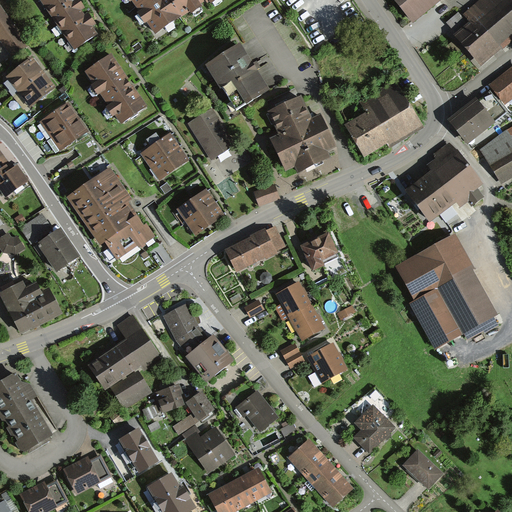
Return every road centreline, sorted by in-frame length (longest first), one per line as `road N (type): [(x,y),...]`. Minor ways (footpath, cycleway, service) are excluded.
road 1 (residential): [(186,265),(281,389),(378,495)]
road 2 (residential): [(430,129),(394,158),(301,198),(186,265)]
road 3 (unclassified): [(121,307),(0,131)]
road 4 (residential): [(430,129),(469,157),(491,191),(486,227),(511,289)]
road 5 (residential): [(121,307),(0,355)]
road 6 (unclassified): [(367,0),(435,105)]
